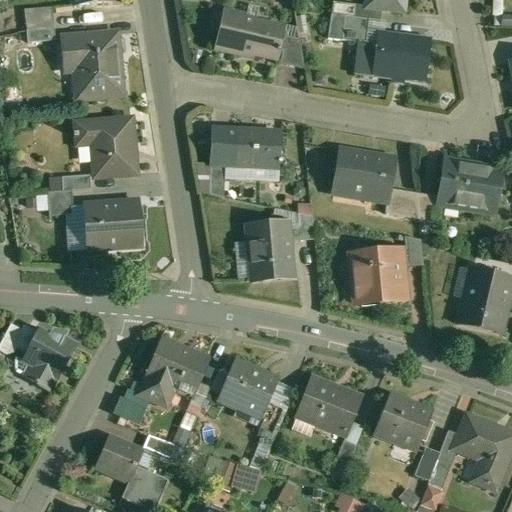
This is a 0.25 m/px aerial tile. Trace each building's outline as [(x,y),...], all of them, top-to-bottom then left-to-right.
[(366,0),(366,8),(404,12),(404,0),(366,0)] [(357,6),(332,3),(331,15),(344,17),(355,18),(357,6)] [(52,8),(24,10),(26,31),(54,29),(52,8)] [(283,29),(243,20),(244,18),(223,13),(215,50),(254,59),(255,56),(275,60),(277,54),(279,55),(280,50),(278,49),(283,29)] [(355,18),(344,17),(341,42),(365,45),(369,20),(355,18)] [(54,29),(26,31),(27,44),(55,41),(54,29)] [(115,35),(60,40),(62,61),(75,60),(78,98),(120,95),(115,35)] [(429,41),(379,35),(373,77),(423,84),(429,41)] [(300,41),(286,38),(280,65),(305,71),(300,41)] [(131,121),(75,125),(77,146),(92,145),(95,180),(135,177),(135,174),(133,174),(132,152),(133,151),(131,121)] [(280,134),(212,131),(210,166),(225,167),(278,170),(280,134)] [(380,159),(363,156),(363,155),(339,151),(332,194),(334,194),(335,190),(363,195),(362,199),(387,203),(389,203),(391,190),(396,161),(381,158),(380,159)] [(486,169),(460,165),(461,164),(445,162),(437,205),(439,206),(440,200),(471,206),(470,211),(495,215),(502,171),(486,168),(486,169)] [(225,167),(210,166),(209,196),(224,199),(225,167)] [(90,178),(61,179),(62,192),(71,192),(90,190),(90,178)] [(416,195),(391,190),(389,203),(387,203),(385,215),(419,220),(416,195)] [(62,192),(48,193),(50,218),(73,217),(71,192),(62,192)] [(434,198),(416,195),(419,220),(431,222),(434,198)] [(139,205),(83,208),(86,252),(108,250),(108,247),(139,245),(140,248),(142,248),(139,205)] [(312,218),(297,215),(298,225),(300,242),(314,241),(312,218)] [(287,226),(247,229),(252,281),(292,278),(289,243),(300,242),(298,225),(288,226),(287,226)] [(421,241),(405,238),(405,249),(400,249),(402,269),(423,267),(421,241)] [(400,249),(356,254),(351,259),(352,268),(357,273),(361,272),(363,287),(359,288),(354,293),(355,302),(361,307),(405,303),(402,269),(400,249)] [(511,290),(511,277),(471,268),(471,270),(476,271),(470,299),(465,298),(459,325),(503,335),(511,290)] [(37,333),(26,327),(23,328),(13,347),(26,354),(37,333)] [(26,354),(23,362),(30,366),(24,378),(34,383),(33,384),(50,393),(57,380),(58,381),(76,347),(64,340),(64,339),(63,339),(50,335),(48,337),(38,332),(37,333),(26,354)] [(189,356),(161,344),(145,378),(147,379),(139,396),(161,405),(169,388),(192,399),(193,399),(199,384),(209,362),(190,353),(189,356)] [(259,372),(236,363),(219,401),(262,420),(279,381),(278,381),(278,382),(258,373),(259,372)] [(361,401),(333,390),(335,386),(312,377),(296,417),(299,418),(301,414),(331,426),(329,429),(347,437),(361,401)] [(199,384),(193,399),(192,399),(185,413),(198,419),(211,389),(199,384)] [(432,414),(390,397),(376,434),(399,443),(400,441),(417,447),(416,450),(418,450),(432,414)] [(287,413),(272,407),(262,430),(276,437),(287,413)] [(511,446),(511,435),(467,417),(460,435),(455,448),(456,449),(484,460),(475,482),(495,489),(511,446)] [(440,454),(437,463),(448,467),(456,449),(455,448),(460,435),(450,431),(440,454)] [(175,446),(150,437),(145,449),(169,460),(175,446)] [(240,488),(262,493),(274,440),(265,438),(258,469),(245,466),(240,488)] [(144,455),(110,440),(97,469),(131,484),(144,455)] [(357,446),(345,441),(336,463),(348,468),(357,446)] [(440,454),(426,448),(415,476),(429,482),(437,463),(440,454)] [(225,460),(218,486),(232,490),(239,464),(225,460)] [(433,485),(425,507),(439,511),(441,511),(449,491),(433,485)] [(411,490),(404,501),(417,509),(424,498),(411,490)] [(344,494),(337,510),(342,511),(365,511),(369,504),(344,494)]
